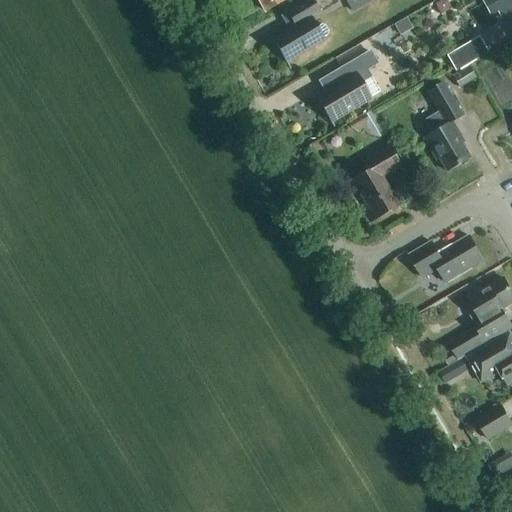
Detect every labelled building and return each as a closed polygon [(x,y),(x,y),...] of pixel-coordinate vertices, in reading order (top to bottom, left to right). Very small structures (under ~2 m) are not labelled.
[(258,0),(265,13),(286,1),(285,0),(258,0)] [(295,27),(273,41),(286,64),(324,41),(322,39),(328,36),(327,33),(329,32),(325,26),(323,28),(322,25),(316,28),(310,19),(319,13),(311,0),(309,0),(287,14),(295,27)] [(346,0),(353,12),(374,0),(346,0)] [(511,0),(484,0),(492,15),(499,11),(501,17),(511,11),(511,0)] [(406,18),(393,25),(399,36),(412,28),(406,18)] [(488,54),(479,38),(446,56),(455,72),(488,54)] [(335,129),(331,122),(380,92),(371,78),(362,83),(357,76),(377,64),(370,52),(339,71),(345,82),(317,99),(335,129)] [(475,79),(469,68),(452,78),(459,89),(475,79)] [(452,123),(462,117),(463,117),(443,83),(427,93),(439,113),(424,122),(432,135),(423,140),(436,161),(439,159),(446,173),(469,159),(459,141),(461,140),(452,123)] [(360,131),(365,128),(367,118),(365,115),(348,124),(350,128),(360,131)] [(390,194),(380,178),(400,166),(384,140),(357,155),(367,173),(347,184),(355,198),(361,195),(368,207),(363,210),(370,224),(403,204),(395,191),(390,194)] [(484,262),(469,237),(439,256),(431,244),(409,257),(423,280),(438,271),(446,284),(484,262)] [(449,368),(461,360),(461,359),(511,328),(511,325),(503,310),(511,305),(511,294),(503,280),(469,300),(477,313),(470,317),(477,329),(449,346),(455,356),(445,361),(449,368)] [(511,336),(510,334),(467,360),(481,384),(500,373),(508,387),(511,384),(511,336)] [(461,360),(449,368),(439,374),(446,385),(468,372),(461,360)] [(488,441),(511,427),(511,426),(501,408),(477,422),(488,441)] [(511,469),(511,456),(510,454),(488,467),(495,480),(511,469)] [(511,470),(498,479),(505,490),(511,485),(511,470)]
